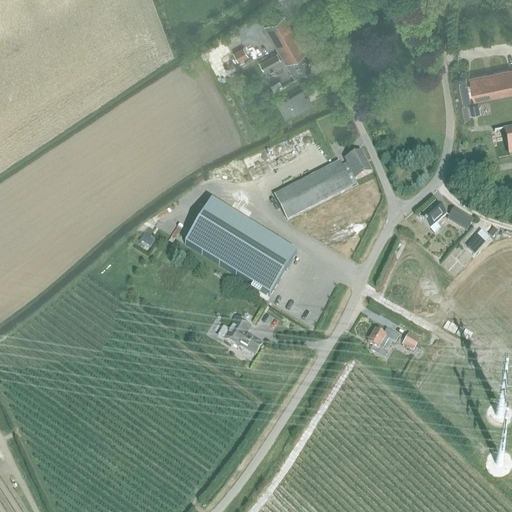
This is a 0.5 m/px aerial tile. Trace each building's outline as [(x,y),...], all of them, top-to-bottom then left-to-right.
[(264,27),(291,73),(295,79),(311,70),(302,54),(305,52),(284,16),(264,27)] [(237,62),(248,57),(243,47),(232,53),(237,62)] [(263,70),(281,60),(277,53),(259,63),(263,70)] [(475,100),(511,92),(511,68),(470,77),(475,100)] [(457,80),(454,81),(461,120),(462,120),(470,119),(469,116),(467,105),(467,102),(470,102),(466,78),(457,80)] [(300,108),(310,101),(304,90),(285,101),(282,98),(276,101),(286,119),(301,110),(300,108)] [(511,128),(503,131),(508,156),(511,155),(511,128)] [(345,161),(347,165),(354,180),(371,172),(361,153),(345,161)] [(357,185),(354,180),(347,165),(341,168),(338,164),(274,197),(287,222),(351,189),(351,187),(357,185)] [(211,202),(184,246),(269,298),(296,255),(211,202)] [(419,218),(429,230),(434,234),(440,229),(436,224),(446,215),(435,203),(419,218)] [(454,210),(450,218),(469,228),(473,221),(454,210)] [(493,228),(488,235),(492,238),(497,232),(493,228)] [(144,235),(140,242),(149,248),(154,242),(149,238),(144,235)] [(224,328),(218,337),(224,341),(238,349),(241,345),(256,354),(262,345),(244,333),(248,327),(236,319),(231,326),(232,327),(230,331),(224,328)] [(367,344),(373,347),(370,351),(384,360),(387,355),(382,351),(388,340),(395,344),(399,337),(386,330),(383,336),(375,331),(367,344)] [(419,341),(409,335),(402,346),(413,352),(419,341)]
